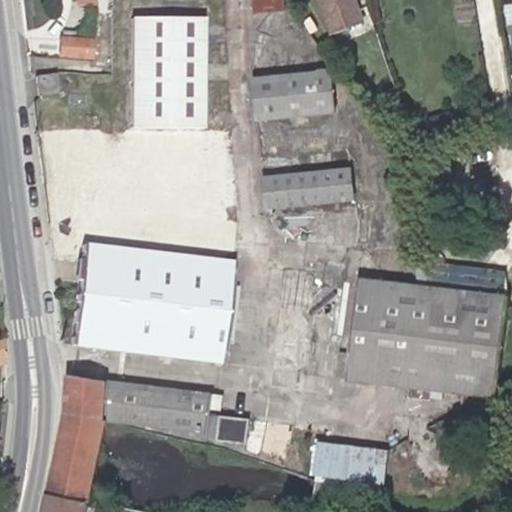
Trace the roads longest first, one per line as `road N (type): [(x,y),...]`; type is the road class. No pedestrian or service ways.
road 1 (unknown): [(242,0),(266,339),(260,365),(218,376),(35,375)]
road 2 (tertiary): [(0,100),(35,375),(34,430),(17,511)]
